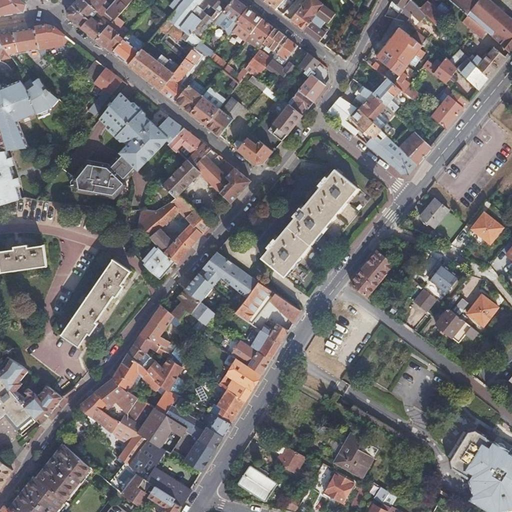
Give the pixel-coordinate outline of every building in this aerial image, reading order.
[(0,0),(0,15),(18,12),(24,11),(26,4),(21,0),(0,0)] [(72,5),(89,19),(92,17),(96,12),(98,11),(97,10),(85,0),(77,0),(77,1),(72,5)] [(85,0),(97,10),(101,5),(105,0),(85,0)] [(112,23),(118,16),(131,0),(117,0),(113,6),(108,11),(101,5),(97,10),(98,11),(104,16),(112,23)] [(108,11),(113,6),(109,0),(105,0),(101,5),(108,11)] [(178,69),(195,48),(223,12),(228,5),(232,0),(183,0),(177,8),(166,20),(160,28),(147,43),(178,69)] [(232,0),(228,5),(223,12),(228,16),(224,22),(230,26),(235,21),(238,23),(242,18),(243,19),(250,10),(243,4),(237,0),(232,0)] [(266,0),(276,8),(283,0),(266,0)] [(306,0),(291,19),(305,30),(314,18),(320,11),(324,5),(325,4),(318,0),(306,0)] [(405,21),(418,32),(424,36),(436,23),(427,14),(420,8),(417,5),(416,3),(413,0),(412,0),(393,0),(390,6),(390,7),(398,15),(395,19),(405,21)] [(492,35),(510,52),(511,49),(511,19),(490,0),(452,0),(452,1),(455,4),(468,14),(471,10),(495,32),(492,35)] [(427,14),(436,23),(443,17),(439,13),(427,1),(423,5),(420,8),(427,14)] [(77,23),(82,27),(89,19),(72,5),(68,9),(68,16),(77,23)] [(316,38),(320,41),(328,30),(327,29),(326,30),(322,26),(327,21),(329,23),(336,15),(324,5),(320,11),(314,18),(305,30),(316,38)] [(439,13),(443,17),(450,11),(445,7),(439,13)] [(237,34),(246,40),(251,33),(262,19),(257,15),(250,10),(243,19),(242,18),(238,23),(242,26),(237,34)] [(481,37),(486,30),(468,15),(463,21),(481,37)] [(91,34),(98,39),(112,23),(104,16),(102,18),(98,22),(92,17),(89,19),(82,27),(91,34)] [(105,45),(113,52),(125,39),(118,34),(117,31),(125,22),(118,16),(112,23),(98,39),(105,45)] [(156,25),(160,28),(166,20),(161,16),(156,22),(156,25)] [(262,19),(251,33),(262,41),(264,43),(275,28),(270,24),(262,19)] [(64,37),(67,36),(55,26),(47,24),(35,26),(39,49),(40,49),(45,48),(66,43),(64,37)] [(21,51),(22,52),(39,49),(35,26),(35,27),(24,29),(14,31),(19,51),(21,51)] [(394,84),(404,92),(407,89),(410,83),(404,78),(407,75),(403,72),(415,55),(420,59),(425,53),(420,49),(427,39),(426,38),(424,36),(418,32),(413,38),(400,27),(376,57),(390,67),(387,71),(375,61),(371,65),(372,66),(375,68),(385,77),(394,84)] [(278,53),(289,38),(282,33),(275,28),(264,43),(278,53)] [(0,39),(11,55),(19,51),(14,31),(4,33),(0,33),(0,39)] [(121,58),(129,64),(141,50),(128,40),(129,38),(127,36),(125,39),(113,52),(121,58)] [(286,77),(288,79),(297,67),(287,59),(298,45),(289,38),(278,53),(274,57),(274,58),(272,60),(266,67),(279,77),(282,74),(286,77)] [(0,55),(1,55),(3,59),(13,57),(11,55),(0,39),(0,55)] [(178,69),(147,43),(141,50),(129,64),(135,68),(162,90),(178,69)] [(176,101),(189,84),(184,80),(181,85),(178,84),(189,69),(190,70),(199,58),(201,59),(202,57),(199,54),(201,52),(195,48),(178,69),(162,90),(169,95),(176,101)] [(479,67),(489,77),(498,66),(505,57),(494,48),(479,67)] [(448,60),(457,69),(464,62),(467,64),(472,60),(470,59),(463,52),(461,49),(448,60)] [(249,71),(258,78),(266,67),(272,60),(269,58),(259,50),(258,51),(245,68),(249,71)] [(220,68),(223,70),(227,64),(214,53),(209,59),(220,68)] [(300,89),(315,101),(322,91),(326,85),(315,76),(317,73),(313,70),(319,62),(308,53),(299,64),(307,70),(304,73),(310,77),(300,89)] [(446,82),(457,69),(448,60),(446,58),(443,62),(438,58),(433,64),(428,60),(423,66),(433,74),(435,73),(446,82)] [(95,82),(98,79),(107,67),(97,59),(85,75),(95,82)] [(457,69),(478,90),(483,84),(489,77),(479,67),(472,60),(467,64),(464,62),(457,69)] [(227,64),(223,70),(230,76),(235,70),(227,64)] [(107,86),(116,75),(111,71),(107,67),(98,79),(107,86)] [(235,80),(239,83),(249,71),(245,68),(244,67),(235,80)] [(215,80),(219,75),(223,70),(220,68),(212,78),(215,80)] [(219,75),(235,88),(239,83),(235,80),(230,76),(223,70),(219,75)] [(277,80),(281,84),(286,77),(282,74),(279,77),(277,80)] [(9,150),(28,148),(17,122),(51,108),(59,98),(49,89),(40,77),(33,82),(35,85),(27,90),(26,88),(20,79),(0,87),(0,142),(3,151),(7,151),(9,150)] [(386,105),(394,112),(399,106),(395,102),(392,100),(395,96),(397,93),(400,95),(401,93),(403,96),(405,94),(404,92),(394,84),(385,77),(371,91),(386,105)] [(271,88),(275,92),(281,84),(277,80),(271,88)] [(190,112),(203,95),(189,84),(176,101),(182,106),(190,112)] [(265,90),(278,100),(281,96),(275,92),(271,88),(268,86),(265,90)] [(369,99),(359,109),(372,122),(378,115),(386,105),(371,91),(363,86),(359,93),(369,99)] [(441,124),(447,128),(457,116),(458,114),(469,101),(450,87),(439,101),(442,104),(432,116),(441,124)] [(300,103),(308,109),(309,108),(315,101),(300,89),(293,97),(300,103)] [(405,94),(410,98),(414,94),(407,89),(404,92),(405,94)] [(102,107),(111,95),(106,91),(97,101),(96,103),(102,107)] [(169,139),(172,142),(184,127),(168,115),(157,126),(150,119),(149,120),(144,115),(145,113),(133,101),(131,102),(121,92),(101,119),(109,127),(108,128),(121,142),(125,142),(128,146),(127,148),(125,148),(110,163),(88,159),(72,175),(77,192),(102,196),(105,194),(108,197),(114,199),(127,185),(126,179),(137,169),(137,170),(169,139)] [(353,105),(359,109),(369,99),(359,93),(352,104),(353,105)] [(207,125),(220,108),(203,95),(190,112),(197,117),(207,125)] [(269,129),(282,140),(287,134),(287,135),(293,127),(304,115),(295,108),(281,96),(278,100),(271,108),(280,115),(269,129)] [(351,107),(353,105),(352,104),(341,96),(337,102),(336,102),(334,104),(328,112),(341,124),(345,119),(354,110),(351,107)] [(207,125),(220,135),(243,106),(232,98),(223,110),(220,108),(207,125)] [(295,108),(304,115),(308,109),(300,103),(295,108)] [(409,174),(417,165),(402,151),(380,130),(372,122),(359,109),(351,118),(355,122),(360,127),(373,138),(366,145),(401,174),(409,174)] [(372,122),(380,130),(386,123),(378,115),(372,122)] [(341,124),(355,135),(359,131),(345,119),(341,124)] [(245,135),(248,137),(249,136),(252,132),(256,127),(251,124),(243,133),(245,135)] [(194,148),(196,150),(203,143),(195,137),(184,127),(172,142),(171,143),(183,155),(188,149),(191,151),(194,148)] [(402,151),(417,165),(422,159),(420,157),(430,145),(415,131),(405,143),(407,144),(402,151)] [(258,144),(260,140),(252,132),(249,136),(258,144)] [(244,142),(238,149),(256,164),(264,162),(268,157),(273,151),(260,140),(258,144),(249,136),(248,137),(244,142)] [(233,145),(238,149),(244,142),(241,139),(240,138),(233,145)] [(196,150),(187,160),(188,160),(196,168),(206,155),(211,149),(207,145),(203,143),(196,150)] [(183,155),(187,160),(196,150),(194,148),(191,151),(188,149),(183,155)] [(11,195),(21,196),(7,151),(3,151),(0,151),(0,205),(7,203),(7,202),(11,195)] [(206,155),(196,168),(200,173),(216,188),(227,175),(220,169),(206,155)] [(196,168),(188,160),(163,185),(177,198),(180,196),(179,195),(188,185),(192,181),(200,173),(196,168)] [(227,161),(220,169),(227,175),(234,167),(227,161)] [(227,175),(216,188),(231,203),(251,180),(234,167),(227,175)] [(262,258),(285,276),(358,188),(343,175),(344,174),(338,169),(337,170),(336,169),(328,178),(326,176),(321,183),(323,185),(302,210),(299,208),(293,216),(295,218),(275,242),(273,240),(267,247),(270,249),(262,258)] [(7,203),(22,198),(21,196),(11,195),(7,202),(7,203)] [(180,196),(177,198),(171,203),(162,207),(171,218),(173,216),(179,211),(191,223),(186,229),(197,241),(203,233),(204,234),(207,231),(211,226),(211,225),(180,196)] [(435,228),(449,210),(435,199),(421,217),(435,228)] [(171,218),(162,207),(156,212),(141,209),(137,226),(143,230),(146,232),(151,237),(160,229),(171,218)] [(489,244),(503,228),(484,213),(471,229),(489,244)] [(168,237),(160,229),(151,237),(159,245),(166,253),(174,260),(179,263),(194,245),(197,241),(186,229),(179,237),(174,233),(171,233),(168,237)] [(226,242),(218,251),(227,257),(234,249),(226,242)] [(0,272),(47,265),(44,246),(28,248),(27,245),(14,247),(14,250),(0,251),(0,272)] [(159,245),(144,263),(151,271),(161,277),(174,260),(166,253),(159,245)] [(366,266),(351,283),(367,296),(394,263),(378,250),(366,266)] [(63,334),(80,346),(89,333),(91,334),(99,323),(97,321),(115,295),(117,297),(125,285),(123,284),(131,271),(114,259),(63,334)] [(446,292),(458,277),(443,263),(430,280),(446,292)] [(246,273),(239,267),(227,285),(241,296),(251,283),(255,285),(258,281),(246,273)] [(409,286),(414,279),(405,273),(401,279),(409,286)] [(258,281),(255,285),(246,300),(243,303),(258,315),(270,300),(294,322),(301,310),(258,281)] [(437,298),(424,288),(414,301),(427,311),(437,298)] [(173,313),(180,320),(189,308),(193,310),(201,301),(186,289),(185,290),(180,298),(184,302),(173,313)] [(222,292),(218,299),(224,303),(227,306),(236,312),(236,311),(243,303),(231,294),(229,297),(222,292)] [(483,326),(498,308),(481,295),(467,313),(483,326)] [(460,314),(468,303),(462,298),(454,309),(460,314)] [(214,317),(213,318),(217,321),(227,306),(224,303),(214,317)] [(243,303),(236,311),(253,323),(258,315),(243,303)] [(163,304),(158,310),(172,319),(179,324),(181,321),(180,321),(180,320),(169,309),(163,304)] [(180,321),(181,321),(181,322),(200,333),(213,318),(214,317),(203,310),(201,314),(193,310),(189,308),(180,320),(180,321)] [(452,337),(465,321),(449,308),(436,324),(452,337)] [(149,322),(142,332),(162,344),(158,350),(165,354),(169,348),(168,348),(171,342),(161,336),(172,319),(158,310),(149,322)] [(261,329),(270,336),(274,331),(264,324),(261,329)] [(270,336),(281,343),(289,330),(278,324),(274,331),(270,336)] [(261,329),(260,329),(256,334),(261,337),(267,341),(270,336),(261,329)] [(139,337),(135,342),(146,352),(147,353),(151,347),(158,350),(162,344),(142,332),(139,337)] [(200,333),(196,341),(199,343),(201,339),(202,340),(205,336),(200,333)] [(260,351),(271,359),(277,350),(281,343),(270,336),(267,341),(260,351)] [(258,350),(260,351),(267,341),(261,337),(257,343),(261,346),(258,350)] [(237,358),(262,375),(267,367),(271,359),(260,351),(258,350),(254,347),(243,339),(234,355),(237,358)] [(133,345),(129,352),(148,369),(153,363),(144,355),(146,352),(135,342),(133,345)] [(165,354),(171,357),(178,347),(171,342),(168,348),(169,348),(165,354)] [(178,347),(171,357),(183,365),(186,360),(189,355),(178,347)] [(123,362),(113,378),(127,392),(128,390),(140,372),(144,377),(149,382),(148,384),(157,391),(162,383),(148,369),(129,352),(123,362)] [(144,355),(153,363),(155,360),(151,357),(147,353),(146,352),(144,355)] [(153,363),(148,369),(162,383),(167,388),(173,392),(183,365),(171,357),(163,368),(155,360),(153,363)] [(0,372),(0,375),(36,420),(49,410),(51,413),(61,405),(66,401),(50,388),(41,399),(31,391),(28,394),(31,397),(32,398),(31,399),(33,402),(28,405),(22,399),(21,399),(18,396),(20,393),(23,389),(26,386),(24,385),(23,384),(32,373),(24,366),(12,358),(7,366),(0,372)] [(228,389),(245,401),(251,390),(253,390),(256,385),(262,375),(237,358),(222,385),(228,389)] [(0,375),(0,417),(8,411),(23,430),(36,420),(0,375)] [(88,398),(101,409),(106,403),(110,406),(118,400),(130,410),(128,412),(128,419),(130,420),(126,425),(166,449),(171,452),(186,431),(188,428),(186,427),(165,414),(155,407),(128,390),(127,392),(113,378),(102,386),(99,389),(96,391),(89,397),(88,398)] [(225,392),(228,389),(222,385),(218,382),(215,386),(225,392)] [(162,383),(157,391),(157,392),(162,396),(167,388),(162,383)] [(162,396),(155,407),(165,414),(171,404),(178,394),(173,392),(167,388),(162,396)] [(217,415),(231,423),(237,413),(245,401),(228,389),(225,392),(219,403),(224,406),(217,415)] [(182,396),(175,406),(180,409),(186,399),(182,396)] [(112,418),(101,409),(88,398),(82,403),(79,406),(90,413),(88,416),(94,421),(97,418),(112,430),(118,438),(128,444),(121,455),(120,455),(119,456),(138,473),(139,472),(174,496),(175,497),(174,500),(182,506),(189,494),(188,494),(191,490),(155,468),(166,449),(126,425),(113,417),(112,418)] [(106,403),(101,409),(112,418),(113,417),(126,425),(130,420),(128,419),(128,412),(130,410),(118,400),(110,406),(106,403)] [(219,433),(224,436),(231,423),(217,415),(210,427),(212,428),(215,430),(219,433)] [(204,439),(217,447),(220,442),(224,436),(219,433),(215,430),(212,428),(210,427),(197,419),(193,417),(186,427),(188,428),(204,438),(204,439)] [(511,454),(509,452),(511,447),(511,442),(499,434),(494,442),(486,437),(487,435),(476,428),(468,430),(451,457),(450,458),(451,464),(471,477),(469,479),(473,493),(469,498),(491,511),(499,511),(511,508),(511,454)] [(362,476),(378,449),(352,433),(336,461),(362,476)] [(202,441),(215,449),(217,447),(204,439),(204,438),(202,441)] [(190,452),(185,461),(187,462),(202,471),(208,462),(214,453),(215,449),(202,441),(198,439),(198,440),(190,452)] [(296,472),(305,457),(287,447),(286,447),(277,442),(273,449),(282,454),(278,462),(296,472)] [(85,463),(63,444),(37,477),(35,476),(17,498),(18,500),(9,511),(52,511),(56,508),(82,475),(89,466),(85,463)] [(0,489),(13,469),(0,459),(0,489)] [(265,501),(277,482),(250,464),(237,483),(265,501)] [(139,472),(138,473),(122,493),(143,507),(150,497),(166,507),(162,511),(178,511),(182,506),(174,500),(175,497),(174,496),(139,472)] [(344,503),(355,483),(336,472),(325,492),(323,495),(330,499),(332,496),(344,503)] [(361,490),(367,493),(370,488),(359,482),(357,487),(361,490)] [(352,505),(358,508),(367,493),(361,490),(352,505)] [(388,511),(397,496),(389,490),(385,499),(386,499),(381,508),(374,504),(369,511),(388,511)] [(293,495),(285,509),(296,511),(302,500),(293,495)] [(127,511),(116,502),(108,511),(127,511)]
